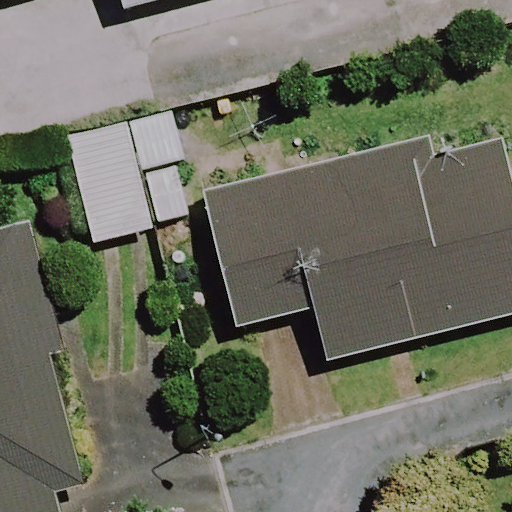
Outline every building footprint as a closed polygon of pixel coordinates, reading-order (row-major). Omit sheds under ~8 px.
[(0,0),(0,12),(51,0),(0,0)] [(131,0),(141,33),(256,0),(131,0)] [(191,232),(166,129),(65,153),(90,256),(191,232)] [(321,370),(511,334),(511,196),(503,150),(210,204),(236,343),(314,329),(321,370)] [(0,258),(0,511),(91,511),(33,251),(0,258)]
